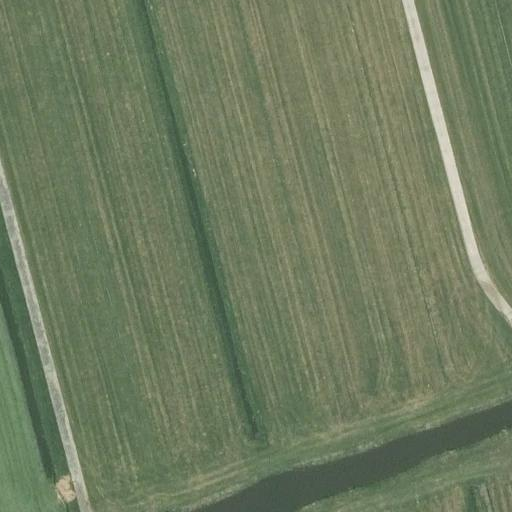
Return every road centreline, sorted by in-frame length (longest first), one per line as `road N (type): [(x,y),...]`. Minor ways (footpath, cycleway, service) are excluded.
road 1 (track): [(511,321),(472,264),(407,0)]
road 2 (track): [(0,191),(84,511)]
